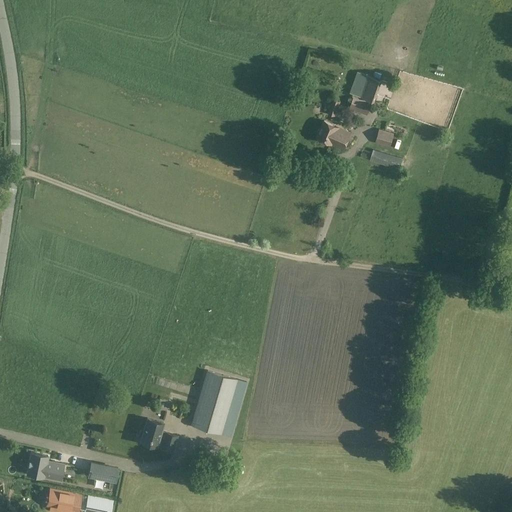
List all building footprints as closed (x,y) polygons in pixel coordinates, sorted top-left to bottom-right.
[(361,96),(368,75),(356,71),(349,92),(361,96)] [(382,80),(368,75),(361,96),(375,101),(382,80)] [(354,96),(350,108),(367,114),(371,102),(354,96)] [(333,100),(329,113),(335,115),(339,102),(333,100)] [(318,135),(317,137),(332,144),(332,143),(344,149),(351,133),(339,127),(324,121),(321,129),(319,130),(317,133),(318,135)] [(383,131),(379,143),(390,146),(391,146),(394,134),(383,131)] [(380,163),(383,153),(374,150),(371,161),(380,163)] [(383,153),(380,163),(380,164),(399,169),(403,158),(384,152),(383,153)] [(207,370),(191,424),(221,433),(237,379),(207,370)] [(140,430),(139,436),(139,437),(141,438),(141,440),(157,445),(157,444),(162,445),(161,446),(173,450),(177,435),(166,432),(165,434),(161,433),(164,422),(147,417),(144,429),(142,429),(140,430)] [(31,452),(27,472),(44,476),(44,474),(49,475),(49,477),(62,479),(64,463),(52,461),(52,462),(47,462),(48,455),(31,452)] [(119,466),(91,460),(88,476),(116,481),(119,466)] [(51,490),(48,506),(50,506),(74,511),(77,511),(80,496),(51,490)] [(86,506),(84,511),(112,511),(113,511),(114,500),(88,496),(86,506)]
